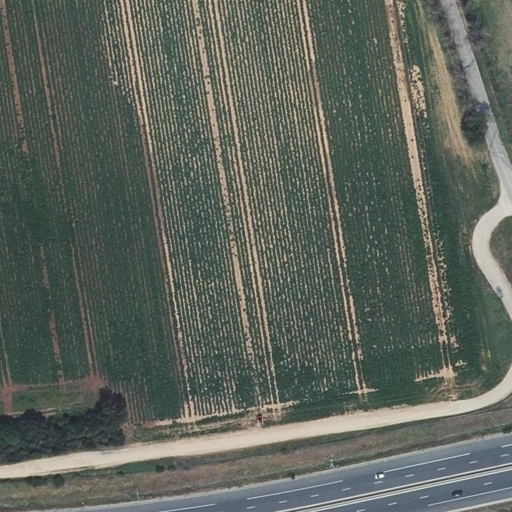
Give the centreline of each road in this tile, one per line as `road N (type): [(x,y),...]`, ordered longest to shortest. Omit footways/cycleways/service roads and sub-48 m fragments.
road 1 (track): [(0,471),(461,407)]
road 2 (trunk): [(511,455),(223,511)]
road 3 (unclassified): [(511,178),(442,0)]
road 4 (trunk): [(353,511),(511,480)]
